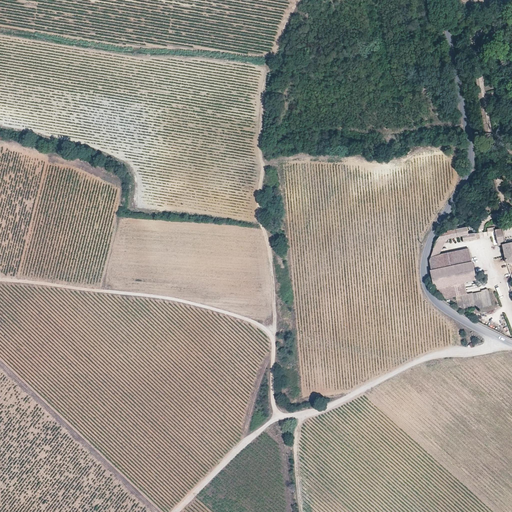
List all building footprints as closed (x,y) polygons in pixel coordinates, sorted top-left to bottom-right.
[(503,228),(495,230),(498,245),(502,245),(504,253),(505,260),(506,264),(511,262),(511,226),(507,228),(503,228)] [(467,227),(443,232),(438,241),(462,236),(463,239),(463,241),(476,239),(475,233),(469,234),(467,227)] [(441,255),(446,242),(437,241),(431,257),(441,255)] [(441,255),(431,257),(430,260),(431,269),(430,269),(434,287),(435,289),(464,282),(476,279),(473,262),(472,262),(468,249),(443,254),(441,255)] [(464,282),(435,289),(441,295),(445,299),(467,294),(464,282)]
